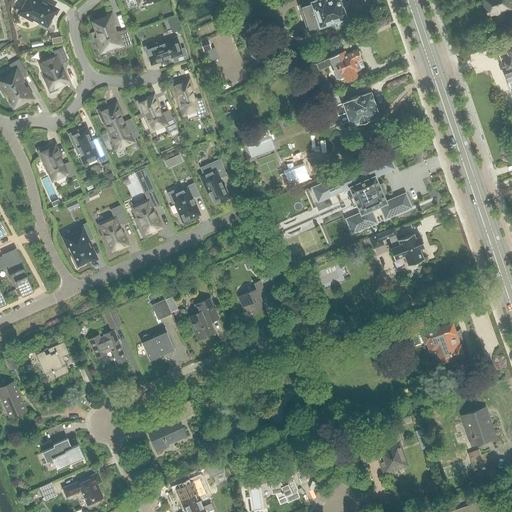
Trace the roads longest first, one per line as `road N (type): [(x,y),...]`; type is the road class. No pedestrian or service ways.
road 1 (secondary): [(511,296),(431,62)]
road 2 (track): [(295,345),(489,279)]
road 3 (residential): [(244,212),(73,289)]
road 4 (residential): [(73,289),(6,130)]
